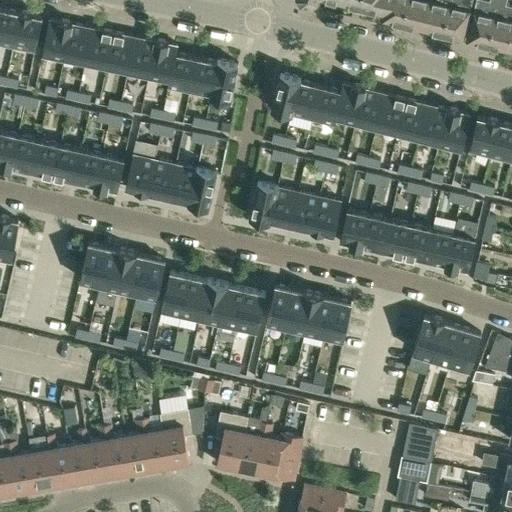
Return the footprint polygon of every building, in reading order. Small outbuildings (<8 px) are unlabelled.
[(362,0),(361,7),(379,12),(382,0),(362,0)] [(386,0),(382,19),(402,23),(407,0),(386,0)] [(422,28),(429,0),(407,0),(402,23),(422,28)] [(429,0),(422,28),(442,33),(450,0),(429,0)] [(450,0),(442,33),(463,38),(472,0),(450,0)] [(477,0),(468,39),(488,44),(498,0),(489,0),(490,0),(489,0),(477,0)] [(509,49),(511,35),(511,5),(506,4),(506,0),(498,0),(488,44),(509,49)] [(20,11),(19,11),(0,6),(0,41),(13,44),(20,11)] [(20,11),(13,44),(35,49),(42,15),(33,13),(33,12),(19,9),(19,11),(20,11)] [(42,50),(65,55),(72,21),(73,22),(73,20),(59,18),(59,19),(49,17),(42,50)] [(86,59),(93,26),(73,22),(72,21),(65,55),(86,59)] [(114,30),(93,26),(86,59),(107,64),(114,30)] [(107,64),(128,68),(135,34),(114,30),(107,64)] [(155,39),(135,34),(128,68),(149,72),(156,39),(155,39)] [(176,51),(177,51),(178,43),(169,41),(169,40),(155,37),(155,39),(156,39),(149,72),(169,77),(170,77),(176,51)] [(170,77),(169,77),(168,84),(190,89),(197,55),(177,51),(176,51),(170,77)] [(190,89),(210,93),(211,93),(218,60),(217,60),(197,55),(190,89)] [(217,57),(217,60),(218,60),(211,93),(210,93),(210,94),(231,99),(238,62),(217,57)] [(292,113),(292,112),(291,111),(300,78),(301,78),(301,76),(281,71),(271,107),(292,113)] [(5,84),(17,86),(19,78),(7,75),(5,84)] [(292,112),(312,117),(321,83),(301,78),(300,78),(291,111),(292,112)] [(365,86),(365,87),(366,85),(352,82),(352,83),(343,81),(341,88),(342,89),(335,114),(336,114),(356,119),(365,86)] [(341,88),(321,83),(312,117),(334,122),(336,114),(335,114),(342,89),(341,88)] [(46,84),(44,92),(56,94),(58,86),(46,84)] [(356,119),(377,125),(385,92),(365,87),(365,86),(356,119)] [(78,99),(79,91),(67,88),(66,96),(78,99)] [(78,99),(89,102),(91,93),(79,91),(78,99)] [(406,97),(385,92),(377,125),(398,130),(406,97)] [(15,93),(13,101),(25,103),(27,95),(15,93)] [(25,103),(37,106),(38,98),(27,95),(25,103)] [(108,105),(120,108),(121,100),(110,97),(108,105)] [(406,97),(398,130),(419,135),(427,102),(406,97)] [(133,102),(121,100),(120,108),(132,111),(133,102)] [(67,112),(69,104),(57,102),(55,110),(67,112)] [(447,107),(427,102),(419,135),(440,141),(448,108),(447,107)] [(67,112),(79,115),(81,107),(69,104),(67,112)] [(162,117),(164,109),(152,106),(150,114),(162,117)] [(448,108),(440,141),(462,146),(470,113),(461,111),(461,110),(448,106),(447,107),(448,108)] [(162,117),(174,120),(176,111),(164,109),(162,117)] [(109,121),(111,113),(99,111),(97,119),(109,121)] [(123,116),(111,113),(109,121),(121,124),(123,116)] [(204,126),(206,118),(194,115),(192,123),(204,126)] [(469,148),(491,154),(499,120),(500,121),(500,120),(487,116),(487,117),(477,115),(469,148)] [(204,126),(216,129),(218,120),(206,118),(204,126)] [(511,159),(511,157),(511,123),(500,121),(499,120),(491,154),(511,159)] [(150,122),(149,130),(161,132),(162,124),(150,122)] [(161,132),(172,135),(174,127),(162,124),(161,132)] [(11,166),(18,133),(0,128),(0,165),(12,168),(12,167),(11,166)] [(193,131),(191,139),(203,141),(205,133),(193,131)] [(283,143),(285,135),(273,132),(271,141),(283,143)] [(32,171),(39,138),(18,133),(11,166),(12,167),(32,171)] [(203,141),(215,144),(217,136),(205,133),(203,141)] [(283,143),(295,146),(297,138),(285,135),(283,143)] [(39,138),(32,171),(53,176),(60,143),(39,138)] [(74,181),(82,147),(60,143),(53,176),(74,181)] [(325,153),(327,145),(315,143),(313,151),(325,153)] [(339,148),(327,145),(325,153),(337,156),(339,148)] [(94,185),(95,185),(103,152),(82,147),(74,181),(94,185)] [(283,159),(285,151),(273,148),(271,156),(283,159)] [(148,190),(155,156),(133,151),(126,185),(135,187),(135,188),(148,191),(149,190),(148,190)] [(295,162),(297,154),(285,151),(283,159),(295,162)] [(125,157),(103,152),(95,185),(94,185),(94,186),(107,189),(107,188),(117,190),(125,157)] [(367,164),(369,155),(357,153),(355,161),(367,164)] [(367,164),(379,166),(381,158),(369,155),(367,164)] [(148,190),(149,190),(169,195),(176,161),(155,156),(148,190)] [(313,166),(325,169),(327,161),(315,158),(313,166)] [(197,166),(196,166),(176,161),(169,195),(189,199),(190,199),(197,166)] [(339,164),(327,161),(325,169),(337,172),(339,164)] [(399,163),(397,171),(409,174),(411,166),(399,163)] [(190,199),(189,199),(188,202),(209,206),(217,169),(197,165),(196,166),(197,166),(190,199)] [(411,166),(409,174),(421,176),(423,168),(411,166)] [(376,181),(378,173),(366,170),(364,178),(376,181)] [(432,171),(430,179),(442,181),(444,173),(432,171)] [(378,173),(376,181),(388,184),(390,176),(378,173)] [(270,220),(271,218),(270,218),(277,184),(278,184),(279,183),(258,179),(250,215),(270,220)] [(471,180),(469,188),(481,191),(483,183),(471,180)] [(406,189),(418,191),(420,183),(408,181),(406,189)] [(432,186),(420,183),(418,191),(430,194),(432,186)] [(495,186),(483,183),(481,191),(493,194),(495,186)] [(299,189),(278,184),(277,184),(270,218),(271,218),(291,222),(299,189)] [(291,222),(311,227),(312,227),(320,194),(299,189),(291,222)] [(448,199),(460,201),(462,193),(450,191),(448,199)] [(474,196),(462,193),(460,201),(472,204),(474,196)] [(342,199),(320,194),(312,227),(311,227),(311,228),(324,231),(324,230),(334,232),(342,199)] [(362,246),(369,212),(347,207),(340,241),(349,243),(349,244),(362,247),(363,246),(362,246)] [(383,251),(390,217),(369,212),(362,246),(363,246),(383,251)] [(0,254),(13,256),(19,219),(12,218),(12,217),(0,214),(0,254)] [(488,214),(485,225),(493,227),(496,215),(488,214)] [(404,255),(411,222),(390,217),(383,251),(404,255)] [(432,227),(411,222),(404,255),(425,260),(432,227)] [(493,227),(485,225),(483,237),(491,239),(493,227)] [(446,265),(454,231),(432,227),(425,260),(445,265),(446,265)] [(446,265),(445,265),(445,266),(458,269),(458,268),(468,270),(476,236),(454,231),(446,265)] [(100,282),(108,245),(88,241),(80,278),(100,282)] [(108,245),(100,282),(119,286),(127,248),(117,246),(117,247),(108,245)] [(119,286),(137,291),(146,254),(137,252),(137,251),(127,248),(119,286)] [(165,258),(146,254),(137,291),(157,295),(165,258)] [(476,268),(488,270),(490,262),(478,260),(476,268)] [(488,270),(476,268),(474,276),(486,278),(488,270)] [(162,306),(181,311),(190,274),(170,269),(162,306)] [(209,278),(208,278),(190,274),(181,311),(200,315),(209,278)] [(200,315),(219,319),(227,282),(228,282),(229,281),(208,277),(208,278),(209,278),(200,315)] [(238,323),(246,286),(228,282),(227,282),(219,319),(238,323)] [(286,324),(295,287),(275,283),(267,320),(286,324)] [(246,286),(238,323),(257,328),(266,291),(246,286)] [(295,287),(286,324),(305,329),(314,290),(303,288),(303,289),(295,287)] [(324,293),(314,290),(305,329),(324,333),(332,296),(324,294),(324,293)] [(352,300),(332,296),(324,333),(343,337),(352,300)] [(443,320),(444,320),(445,319),(432,315),(431,316),(424,314),(413,350),(432,356),(443,320)] [(451,361),(462,325),(444,320),(443,320),(432,356),(451,361)] [(481,331),(462,325),(451,361),(470,367),(481,331)] [(87,338),(89,330),(77,327),(75,335),(87,338)] [(99,340),(101,332),(89,330),(87,338),(99,340)] [(490,355),(511,359),(511,337),(499,332),(490,355)] [(125,346),(127,338),(115,335),(113,344),(125,346)] [(136,349),(138,341),(127,338),(125,346),(136,349)] [(159,354),(171,357),(173,349),(161,346),(159,354)] [(173,349),(171,357),(183,360),(185,352),(173,349)] [(209,366),(210,358),(199,355),(197,363),(209,366)] [(511,359),(490,355),(485,365),(511,370),(511,359)] [(227,370),(229,362),(217,359),(215,367),(227,370)] [(227,370),(239,373),(241,365),(229,362),(227,370)] [(262,378),(274,381),(275,373),(264,370),(262,378)] [(287,376),(275,373),(274,381),(285,384),(287,376)] [(191,386),(205,389),(207,377),(193,374),(191,386)] [(207,377),(205,389),(219,393),(222,380),(207,377)] [(301,379),(299,387),(311,390),(313,382),(301,379)] [(325,384),(313,382),(311,390),(323,392),(325,384)] [(270,402),(283,405),(284,397),(272,394),(270,402)] [(470,394),(466,406),(474,408),(478,397),(470,394)] [(309,403),(298,401),(296,408),(307,411),(309,403)] [(411,404),(399,402),(397,410),(409,412),(411,404)] [(474,408),(466,406),(463,418),(471,420),(474,408)] [(162,411),(171,463),(190,459),(186,433),(193,432),(188,407),(162,411)] [(245,428),(237,465),(256,469),(266,420),(269,409),(262,407),(260,417),(249,415),(246,429),(245,428)] [(422,415),(433,418),(435,410),(423,407),(422,415)] [(217,461),(237,465),(245,428),(246,429),(249,415),(221,409),(216,434),(223,436),(217,461)] [(447,413),(435,410),(433,418),(445,421),(447,413)] [(151,415),(143,416),(152,466),(171,463),(162,411),(160,411),(163,426),(153,427),(151,415)] [(126,432),(133,469),(152,466),(143,416),(135,418),(137,430),(126,432)] [(273,421),(266,420),(256,469),(275,473),(281,436),(271,434),(273,421)] [(406,439),(403,454),(424,459),(431,461),(438,427),(410,420),(406,439)] [(112,422),(105,423),(114,472),(133,469),(126,432),(114,434),(112,422)] [(99,437),(88,438),(95,476),(114,472),(105,423),(97,424),(99,437)] [(16,425),(7,427),(18,489),(37,486),(31,448),(20,450),(16,425)] [(77,427),(79,440),(69,442),(75,479),(95,476),(88,438),(86,426),(77,427)] [(0,492),(18,489),(7,427),(0,428),(0,431),(4,453),(0,453),(0,492)] [(282,430),(281,436),(275,473),(294,477),(297,463),(303,435),(282,430)] [(55,431),(48,433),(56,482),(75,479),(69,442),(57,444),(55,431)] [(31,448),(37,486),(56,482),(48,433),(39,434),(41,446),(31,448)] [(511,456),(485,451),(483,461),(509,466),(507,477),(511,477),(511,456)] [(400,475),(420,479),(424,459),(403,454),(402,454),(398,474),(401,475),(400,475)] [(511,477),(507,477),(490,473),(488,482),(474,479),(472,490),(511,497),(511,477)] [(400,479),(398,485),(396,498),(415,502),(420,479),(400,475),(400,479)] [(304,482),(300,501),(337,509),(337,510),(343,511),(347,491),(304,482)] [(511,511),(511,497),(472,490),(470,489),(468,499),(483,502),(481,511),(485,511),(511,511)] [(373,509),(376,497),(367,495),(364,507),(373,509)] [(300,501),(297,511),(336,511),(337,510),(337,509),(300,501)]
